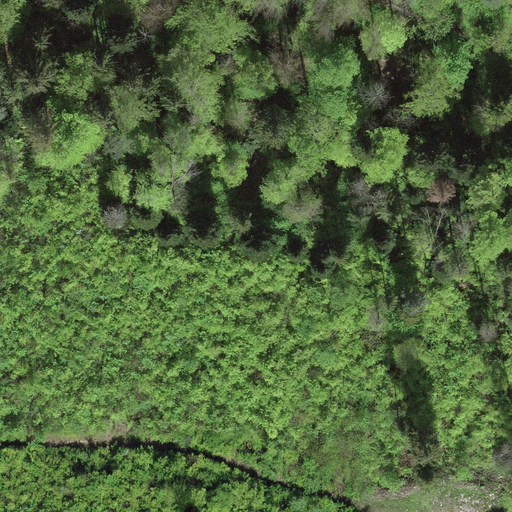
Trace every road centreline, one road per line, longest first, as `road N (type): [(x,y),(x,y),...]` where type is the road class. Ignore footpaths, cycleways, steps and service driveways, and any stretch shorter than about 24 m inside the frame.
road 1 (track): [(0,441),(131,441),(385,511)]
road 2 (track): [(395,0),(511,63)]
